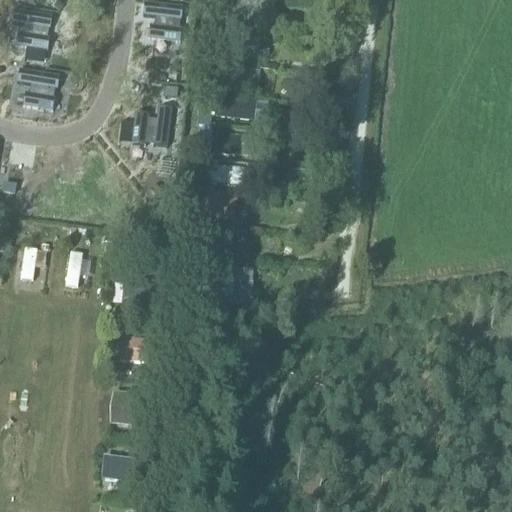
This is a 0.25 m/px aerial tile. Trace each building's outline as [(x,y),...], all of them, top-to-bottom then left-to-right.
[(274,5),(223,0),(215,0),(213,28),(271,34),(274,5)] [(144,5),(143,19),(155,21),(154,29),(150,28),(148,42),(180,46),(181,32),(179,31),(180,24),(181,24),(183,10),(144,5)] [(14,13),(12,27),(24,29),(23,36),(18,36),(16,50),(48,55),(50,41),(48,41),(50,33),(51,33),(53,19),(14,13)] [(258,62),(259,42),(205,36),(202,60),(217,61),(218,56),(258,62)] [(208,68),(206,86),(258,92),(260,74),(208,68)] [(20,69),(17,84),(31,87),(30,94),(26,94),(23,109),(53,114),(56,99),(55,99),(56,91),(57,91),(60,77),(20,69)] [(165,90),(164,102),(176,103),(177,91),(165,90)] [(266,105),(215,100),(213,119),(264,124),(266,105)] [(135,115),(131,147),(145,149),(146,147),(154,148),(153,149),(167,151),(172,111),(158,110),(157,122),(149,122),(149,117),(135,115)] [(195,137),(194,155),(258,157),(259,139),(195,137)] [(35,164),(30,195),(74,203),(79,172),(35,164)] [(244,171),(203,167),(201,184),(242,188),(244,171)] [(234,224),(236,198),(193,193),(190,224),(206,226),(206,221),(234,224)] [(230,235),(195,232),(193,257),(228,260),(230,235)] [(192,270),(192,281),(202,281),(202,297),(233,298),(233,289),(246,289),(247,272),(192,270)] [(134,346),(112,344),(110,366),(132,368),(134,346)] [(128,405),(106,404),(104,426),(126,427),(128,405)] [(123,466),(96,462),(92,487),(118,492),(120,483),(123,466)]
